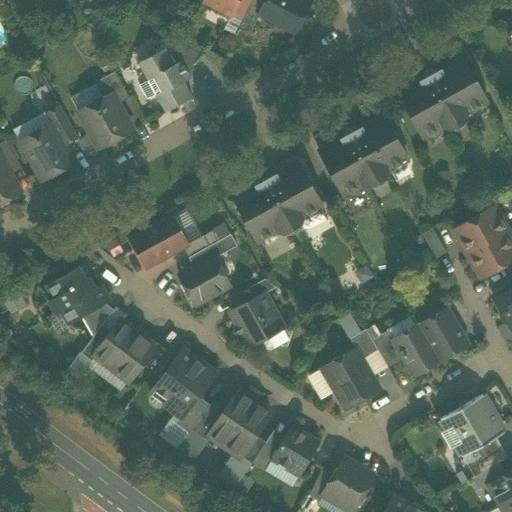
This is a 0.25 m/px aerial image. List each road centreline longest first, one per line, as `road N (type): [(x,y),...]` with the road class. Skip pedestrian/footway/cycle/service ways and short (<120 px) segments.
road 1 (residential): [(395,12),(0,229)]
road 2 (residential): [(350,437),(229,360),(134,283)]
road 3 (residential): [(501,356),(350,437)]
road 4 (secondary): [(0,406),(119,494)]
